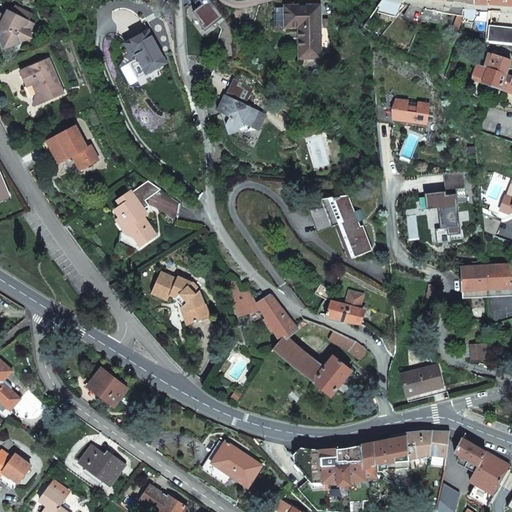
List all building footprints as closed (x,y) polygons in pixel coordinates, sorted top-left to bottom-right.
[(211,0),(191,0),(198,8),(193,12),(203,24),(201,26),(205,31),(215,22),(219,26),(227,19),(211,0)] [(4,14),(0,24),(2,29),(0,30),(0,38),(3,48),(21,42),(21,41),(32,37),(30,30),(31,29),(35,22),(29,19),(32,13),(16,5),(9,17),(4,14)] [(321,5),(285,6),(286,27),(299,27),(300,59),(322,58),(321,5)] [(405,15),(421,19),(425,11),(425,9),(411,6),(405,15)] [(488,41),(511,43),(511,28),(490,26),(488,41)] [(147,74),(167,63),(149,31),(126,44),(132,55),(135,54),(147,74)] [(511,68),(511,59),(511,60),(496,55),(492,54),(488,53),(485,67),(506,75),(509,68),(511,68)] [(41,93),(44,100),(64,92),(48,57),(20,70),(26,85),(35,81),(37,85),(34,86),(36,91),(41,93)] [(485,67),(480,65),(478,64),(474,76),(483,79),(482,83),(501,90),(502,89),(507,91),(506,91),(511,93),(511,76),(506,75),(485,67)] [(35,104),(44,100),(41,93),(36,91),(34,86),(37,85),(35,81),(26,85),(35,104)] [(377,103),(379,117),(426,125),(429,103),(406,99),(407,96),(386,93),(389,105),(377,103)] [(222,113),(226,124),(230,134),(239,130),(240,128),(248,125),(251,126),(252,125),(259,128),(266,115),(255,110),(252,111),(250,106),(242,103),(240,99),(237,101),(224,95),(217,111),(222,113)] [(67,152),(69,156),(73,154),(80,168),(98,158),(91,144),(87,146),(75,125),(42,142),(54,164),(59,162),(57,158),(67,152)] [(295,140),(300,133),(296,130),(294,132),(293,131),(290,135),(292,136),(291,138),(295,140)] [(59,162),(69,156),(67,152),(57,158),(59,162)] [(468,201),(465,171),(444,173),(446,191),(446,194),(425,196),(420,197),(421,209),(441,207),(443,227),(436,228),(437,239),(451,237),(450,231),(461,229),(458,202),(468,201)] [(0,200),(9,196),(0,178),(0,200)] [(145,200),(160,189),(148,180),(132,192),(131,191),(118,200),(121,205),(115,209),(128,228),(134,237),(141,232),(147,241),(156,234),(144,217),(147,214),(143,209),(149,206),(145,200)] [(366,218),(362,209),(356,211),(349,194),(323,198),(326,206),(310,209),(319,231),(342,222),(355,254),(370,248),(359,221),(366,218)] [(511,199),(507,197),(499,216),(491,213),(481,214),(483,233),(496,238),(502,220),(505,221),(511,217),(511,199)] [(134,237),(128,228),(124,230),(130,239),(134,237)] [(140,245),(147,241),(141,232),(134,237),(140,245)] [(405,263),(404,255),(392,256),(392,264),(405,263)] [(511,282),(511,264),(486,265),(487,297),(511,295),(511,282)] [(487,297),(486,265),(461,266),(463,298),(487,297)] [(211,316),(200,290),(193,282),(178,276),(177,279),(160,272),(151,293),(167,300),(169,295),(176,298),(183,306),(190,324),(211,316)] [(260,308),(268,321),(280,341),(281,343),(288,338),(299,329),(296,326),(272,294),(257,303),(249,291),(244,293),(246,298),(253,308),(258,305),(260,308)] [(246,298),(244,293),(232,296),(239,316),(260,308),(258,305),(253,308),(246,298)] [(345,321),(358,323),(364,308),(331,300),(326,315),(345,321)] [(360,359),(368,349),(357,340),(335,330),(330,339),(360,359)] [(280,341),(274,350),(304,373),(313,362),(323,370),(325,367),(288,338),(281,343),(280,341)] [(472,350),(473,358),(488,357),(488,349),(472,350)] [(332,395),(337,388),(352,369),(335,355),(325,367),(323,370),(313,362),(304,373),(332,395)] [(412,371),(433,365),(432,358),(410,364),(412,371)] [(0,413),(6,417),(12,410),(21,398),(13,391),(4,383),(7,380),(14,371),(2,360),(0,362),(0,413)] [(407,395),(442,386),(437,365),(433,365),(412,371),(402,373),(407,395)] [(103,394),(102,396),(115,407),(129,389),(103,368),(91,384),(103,394)] [(4,383),(13,391),(13,390),(14,388),(14,387),(13,386),(7,380),(4,383)] [(89,387),(102,396),(103,394),(91,384),(89,387)] [(444,391),(442,386),(407,395),(409,400),(444,391)] [(431,455),(448,456),(451,431),(423,430),(408,431),(408,435),(345,448),(322,449),(302,447),(296,454),(297,465),(313,483),(340,482),(341,483),(342,483),(348,483),(349,483),(349,481),(366,480),(366,477),(377,476),(376,463),(409,460),(431,455)] [(511,464),(463,436),(455,452),(461,455),(458,462),(476,472),(471,481),(476,484),(494,495),(511,464)] [(227,441),(223,447),(212,463),(233,477),(249,487),(263,465),(227,441)] [(212,463),(223,447),(218,444),(202,469),(227,485),(233,477),(212,463)] [(126,465),(114,455),(111,459),(107,456),(94,446),(82,463),(111,485),(126,465)] [(3,451),(0,454),(0,475),(1,477),(0,477),(0,479),(14,490),(31,467),(17,455),(14,459),(3,451)] [(55,481),(41,501),(48,507),(44,511),(68,511),(60,505),(70,492),(55,481)] [(441,511),(453,511),(457,503),(459,492),(445,483),(439,510),(441,511)] [(173,500),(169,497),(165,495),(164,495),(162,494),(163,492),(152,484),(141,501),(152,508),(153,507),(155,509),(159,511),(165,511),(166,511),(184,511),(188,508),(174,498),(173,500)] [(494,495),(476,484),(470,495),(488,506),(494,495)] [(301,511),(281,499),(272,511),(301,511)]
